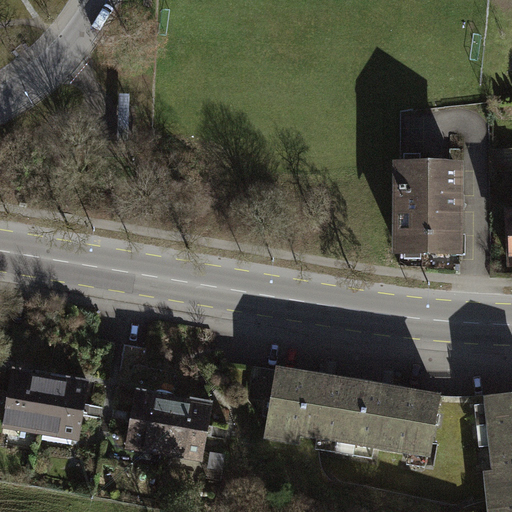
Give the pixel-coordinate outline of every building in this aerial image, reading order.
[(133,157),(133,144),(89,143),(88,156),(133,157)] [(511,151),(492,152),(492,171),(511,170),(511,151)] [(400,167),(400,253),(457,253),(457,168),(400,167)] [(24,328),(5,325),(3,342),(22,345),(24,328)] [(115,344),(93,340),(89,366),(111,369),(115,344)] [(147,349),(125,346),(121,371),(143,375),(147,349)] [(278,371),(266,438),(298,443),(300,434),(357,444),(366,387),(278,371)] [(11,373),(0,429),(41,437),(51,381),(11,373)] [(51,381),(41,437),(81,444),(92,389),(51,381)] [(366,387),(357,444),(430,456),(439,399),(366,387)] [(138,390),(127,447),(165,454),(174,400),(157,397),(158,394),(138,390)] [(511,511),(511,396),(487,400),(495,473),(487,473),(491,511),(511,511)] [(174,400),(165,454),(202,460),(212,403),(192,400),(191,403),(174,400)]
